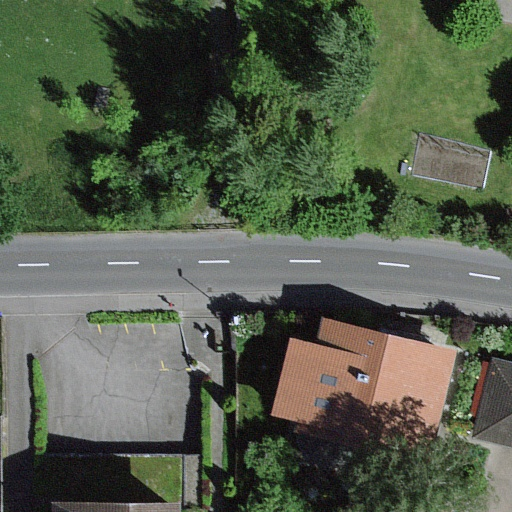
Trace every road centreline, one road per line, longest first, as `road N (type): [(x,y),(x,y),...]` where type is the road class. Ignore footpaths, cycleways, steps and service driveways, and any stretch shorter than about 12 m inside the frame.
road 1 (residential): [(511,282),(365,265),(0,268)]
road 2 (track): [(222,262),(218,0)]
